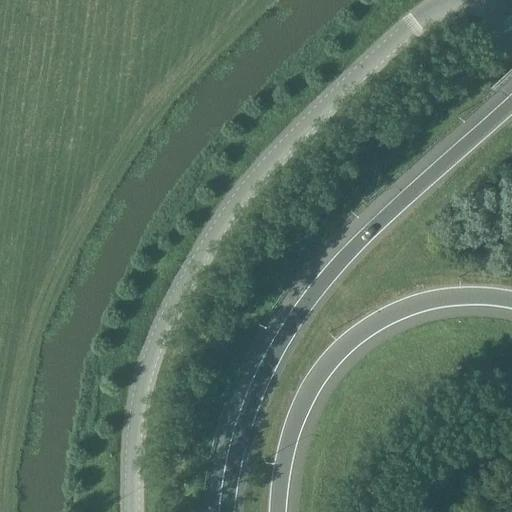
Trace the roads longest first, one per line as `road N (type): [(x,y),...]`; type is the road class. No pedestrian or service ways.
road 1 (unclassified): [(131,511),(142,366),(197,260),(304,125),(400,32),(449,0)]
road 2 (motorway): [(511,101),(363,239),(309,301),(251,410),(227,511)]
road 3 (motorway): [(278,511),(283,459),(303,403),(360,333),(435,299),(511,302)]
